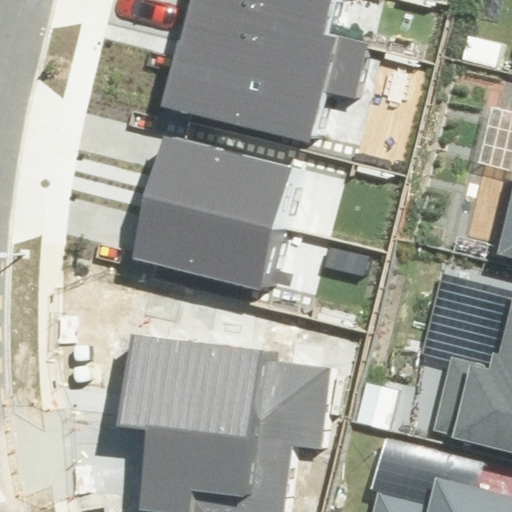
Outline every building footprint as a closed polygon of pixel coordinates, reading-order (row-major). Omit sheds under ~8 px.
[(164,106),(312,142),(324,90),(359,99),(372,44),(331,34),(190,0),(164,106)] [(189,0),(190,0),(331,34),(339,0),(189,0)] [(289,230),(303,168),(158,135),(144,197),(289,230)] [(511,180),(493,256),(511,260),(511,180)] [(274,293),(289,230),(144,197),(129,260),(274,293)] [(449,439),(511,454),(511,313),(502,356),(494,354),(492,365),(451,355),(432,432),(450,436),(449,439)] [(328,447),(336,369),(278,362),(279,352),(133,334),(116,428),(144,429),(138,510),(154,511),(293,511),(301,448),(328,447)] [(511,511),(511,493),(436,475),(429,503),(376,489),(370,511),(511,511)]
